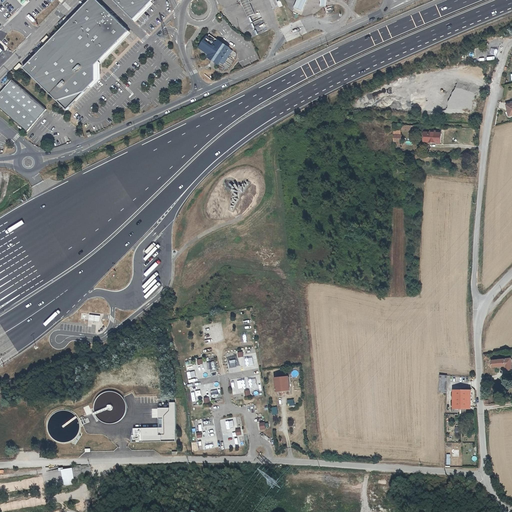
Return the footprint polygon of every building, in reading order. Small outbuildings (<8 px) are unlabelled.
[(93,0),(88,0),(22,69),(65,111),(94,81),(93,65),(128,32),(93,0)] [(112,0),(133,18),(151,0),(112,0)] [(297,0),(292,11),(302,15),(307,0),(297,0)] [(207,36),(199,48),(208,54),(206,57),(211,59),(210,60),(212,62),(213,62),(213,61),(217,64),(219,62),(222,64),(231,50),(228,48),(229,48),(217,40),(209,34),(207,36)] [(48,109),(13,80),(0,95),(0,107),(28,132),(48,109)] [(429,134),(425,134),(425,143),(440,144),(441,134),(436,134),(436,132),(429,132),(429,134)] [(146,267),(148,270),(161,259),(158,256),(146,267)] [(101,301),(92,300),(92,310),(95,310),(95,309),(97,309),(97,311),(100,311),(101,301)] [(256,354),(249,356),(251,362),(258,360),(256,354)] [(506,367),(506,360),(500,361),(500,359),(498,359),(498,361),(493,361),(493,368),(506,367)] [(194,366),(193,366),(192,361),(186,362),(187,375),(195,374),(194,366)] [(216,363),(209,363),(209,371),(217,371),(216,363)] [(291,392),(290,378),(276,380),(278,393),(291,392)] [(260,379),(253,381),(254,390),(262,389),(260,379)] [(216,388),(219,388),(219,385),(215,385),(215,383),(209,383),(209,393),(216,392),(216,388)] [(241,384),(232,385),(233,399),(242,398),(241,384)] [(471,391),(454,391),(454,408),(455,408),(460,408),(471,408),(471,391)] [(175,441),(174,403),(170,403),(170,408),(158,409),(159,427),(132,428),(130,435),(130,443),(175,441)] [(36,424),(26,425),(27,437),(37,436),(36,424)] [(230,440),(231,447),(240,446),(239,439),(230,440)] [(72,469),(61,471),(62,477),(64,486),(75,484),(74,482),(73,475),(72,469)] [(4,503),(5,510),(21,509),(21,502),(4,503)]
